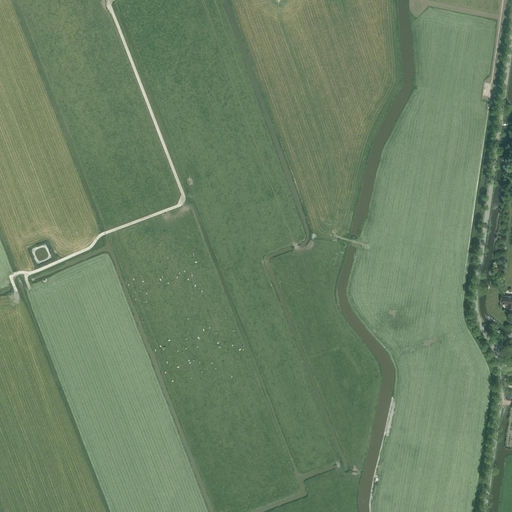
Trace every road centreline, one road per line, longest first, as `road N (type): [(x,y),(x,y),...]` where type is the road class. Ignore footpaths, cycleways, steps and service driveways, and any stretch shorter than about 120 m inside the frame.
road 1 (tertiary): [(484,511),(503,380),(475,304),(511,41)]
road 2 (track): [(108,2),(183,199),(11,276),(16,291)]
